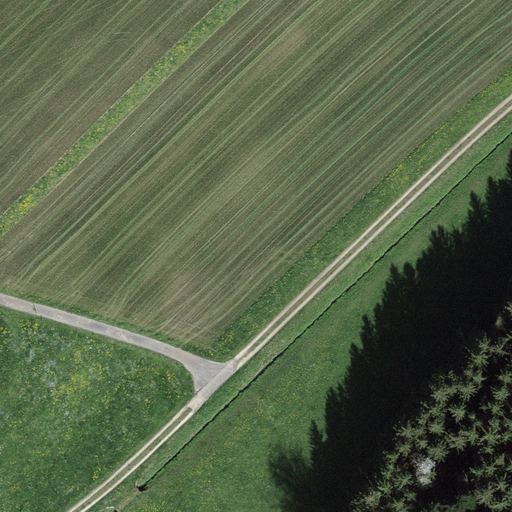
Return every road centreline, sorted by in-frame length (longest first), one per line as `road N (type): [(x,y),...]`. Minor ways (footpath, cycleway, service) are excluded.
road 1 (track): [(511,104),(74,511)]
road 2 (track): [(221,373),(0,299)]
